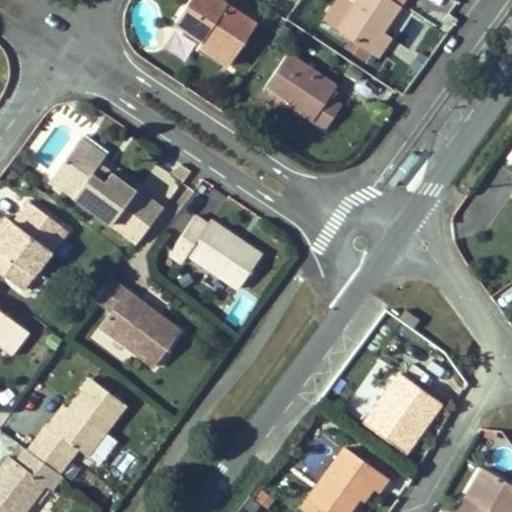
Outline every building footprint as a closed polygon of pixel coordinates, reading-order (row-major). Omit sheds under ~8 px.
[(190,0),(176,22),(204,40),(197,49),(208,57),(211,52),(230,65),(258,24),(222,0),(190,0)] [(371,50),(382,32),(404,0),(358,0),(356,4),(349,0),(342,0),(328,23),(355,40),(371,50)] [(382,32),(371,50),(381,57),(393,39),(382,32)] [(371,50),(355,40),(351,46),(366,57),(371,50)] [(289,53),(268,85),(290,100),(287,103),(326,129),(343,104),(331,97),(339,85),(289,53)] [(268,85),(260,96),(282,110),(287,103),(290,100),(268,85)] [(83,138),(77,146),(102,164),(108,156),(83,138)] [(107,183),(95,174),(102,164),(77,146),(52,179),(140,245),(168,208),(154,198),(150,204),(136,194),(138,191),(114,173),(107,183)] [(0,268),(28,290),(72,230),(38,206),(23,226),(15,221),(5,235),(13,240),(7,248),(0,257),(0,268)] [(267,253),(217,218),(193,253),(243,287),(267,253)] [(13,240),(5,235),(0,242),(0,243),(7,248),(13,240)] [(160,324),(140,309),(145,303),(114,280),(99,300),(117,313),(105,328),(159,369),(186,333),(165,318),(160,324)] [(165,318),(145,303),(140,309),(160,324),(165,318)] [(0,343),(3,346),(16,355),(34,332),(0,306),(0,343)] [(406,310),(400,319),(414,328),(420,319),(406,310)] [(425,425),(442,402),(401,372),(365,421),(407,452),(416,439),(411,436),(421,422),(425,425)] [(56,429),(52,427),(50,425),(31,452),(61,475),(81,449),(90,455),(127,405),(92,380),(71,410),(56,429)] [(56,429),(71,410),(66,407),(52,427),(56,429)] [(347,446),(309,499),(327,511),(347,511),(360,495),(363,498),(373,485),(380,490),(390,476),(347,446)] [(13,460),(0,477),(0,511),(30,511),(50,488),(54,491),(64,477),(61,475),(31,452),(28,450),(18,463),(13,460)] [(511,511),(511,482),(482,465),(465,494),(481,503),(475,511),(511,511)] [(353,511),(363,498),(360,495),(347,511),(353,511)] [(310,511),(327,511),(309,499),(303,507),(310,511)]
